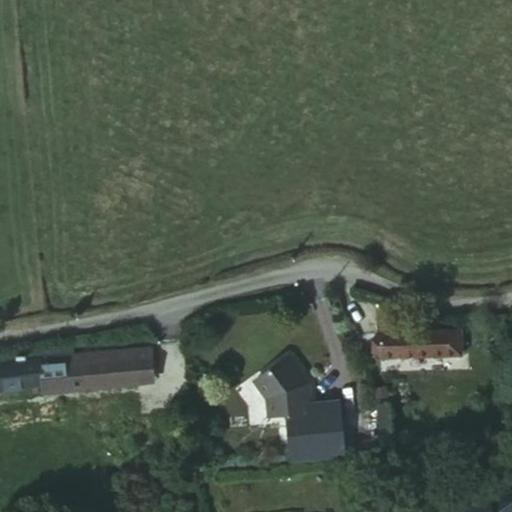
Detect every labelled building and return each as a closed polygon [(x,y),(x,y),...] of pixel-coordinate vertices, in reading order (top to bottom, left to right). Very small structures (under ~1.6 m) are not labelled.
[(378,360),(457,356),(457,334),(426,337),(425,325),(395,327),(396,337),(377,338),(378,360)] [(37,366),(40,391),(40,397),(152,385),(148,351),(37,366)] [(287,361),(284,364),(297,378),(300,375),(287,361)] [(269,421),(288,419),(309,416),(306,397),(310,396),(309,387),(300,375),(297,378),(284,364),(255,386),(267,404),(269,421)] [(0,396),(40,391),(37,366),(0,369),(0,396)] [(309,416),(288,419),(291,459),(343,453),(340,413),(309,416)] [(493,511),(491,500),(453,511),(493,511)]
